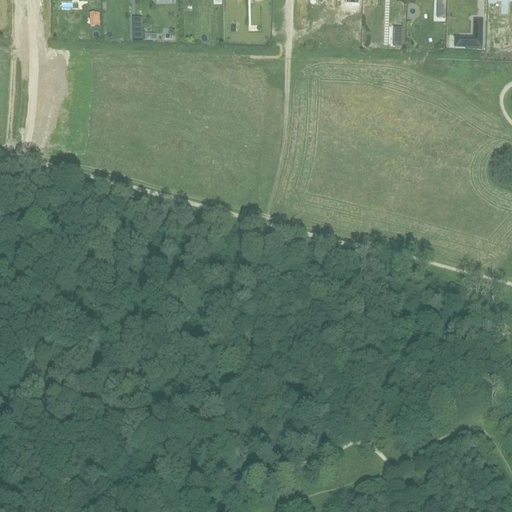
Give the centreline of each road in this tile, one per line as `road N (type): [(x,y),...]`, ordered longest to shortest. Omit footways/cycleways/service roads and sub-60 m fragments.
road 1 (unknown): [(0,142),(511,278)]
road 2 (unknown): [(393,470),(469,427),(489,437),(511,483)]
road 3 (unknown): [(393,470),(276,511)]
